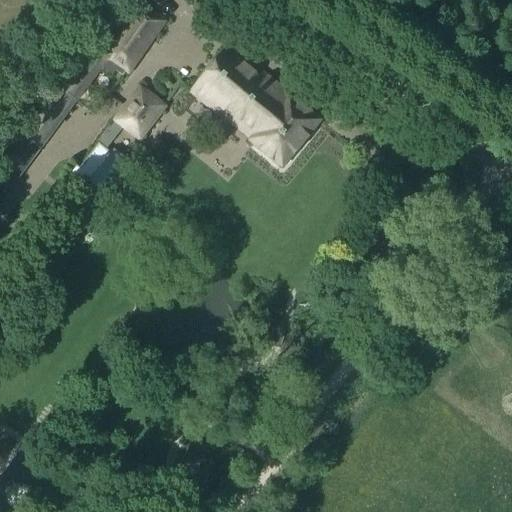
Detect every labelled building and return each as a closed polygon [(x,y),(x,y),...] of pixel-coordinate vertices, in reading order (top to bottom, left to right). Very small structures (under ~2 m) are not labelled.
[(128,71),(162,23),(141,8),(107,56),(128,71)] [(104,54),(111,45),(104,40),(97,49),(104,54)] [(281,169),(321,122),(230,46),(190,93),(281,169)] [(40,152),(76,103),(73,100),(87,81),(91,83),(104,65),(101,62),(104,59),(89,47),(21,138),(40,152)] [(139,91),(116,122),(138,138),(160,107),(139,91)] [(66,218),(86,233),(109,202),(117,201),(123,196),(127,189),(126,181),(134,169),(122,160),(112,152),(110,155),(97,145),(78,170),(74,167),(66,178),(65,180),(65,181),(64,183),(64,185),(64,187),(64,188),(65,190),(66,192),(67,193),(68,194),(78,202),(66,218)]
